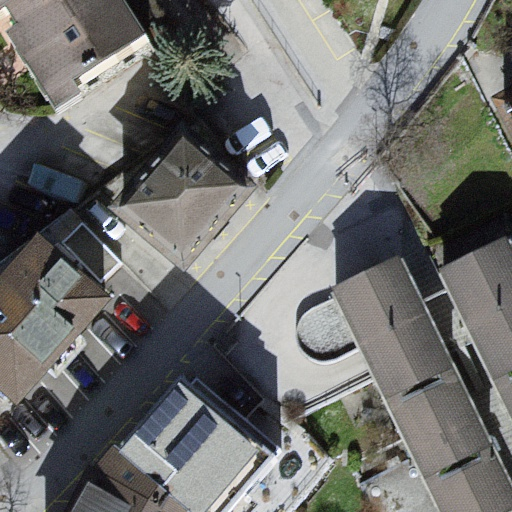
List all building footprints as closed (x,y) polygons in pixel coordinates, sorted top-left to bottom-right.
[(0,0),(0,33),(29,17),(41,34),(24,48),(72,123),(103,105),(92,66),(110,58),(127,71),(164,50),(128,0),(0,0)] [(195,150),(135,216),(201,271),(261,202),(195,150)] [(511,241),(510,237),(442,270),(452,289),(511,413),(511,241)] [(56,255),(0,312),(0,387),(37,416),(125,312),(56,255)] [(402,260),(334,292),(440,511),(509,511),(511,511),(511,486),(423,303),(402,260)] [(511,419),(452,289),(423,303),(511,486),(511,419)] [(233,511),(282,454),(187,376),(119,454),(186,511),(233,511)] [(186,511),(119,454),(81,511),(186,511)]
